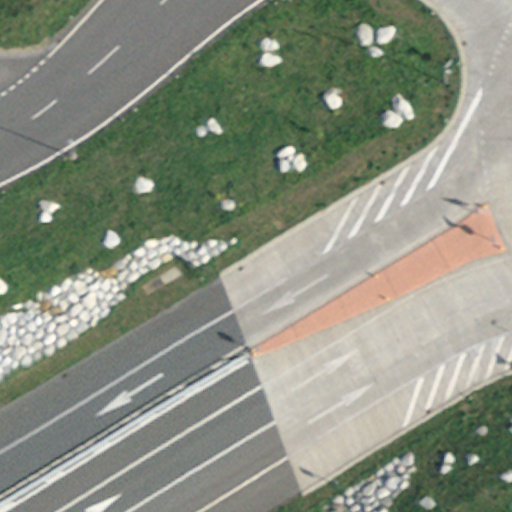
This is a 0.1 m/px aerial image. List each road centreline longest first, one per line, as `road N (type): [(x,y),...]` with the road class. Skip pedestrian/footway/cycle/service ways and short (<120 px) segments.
road 1 (motorway): [(497,172),(378,272),(0,484)]
road 2 (motorway): [(275,446),(452,348),(511,331)]
road 3 (tertiary): [(0,139),(164,0)]
road 4 (motorway): [(131,511),(275,446)]
